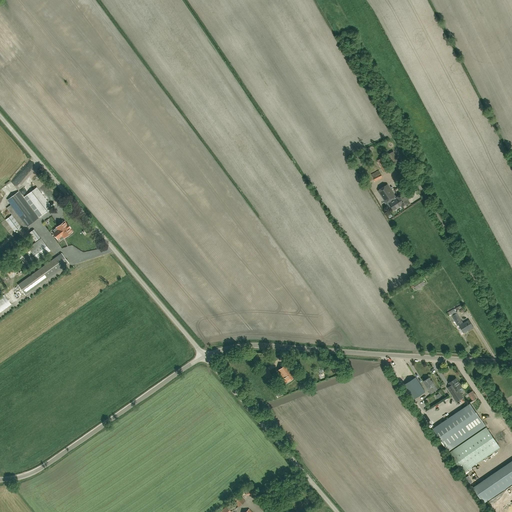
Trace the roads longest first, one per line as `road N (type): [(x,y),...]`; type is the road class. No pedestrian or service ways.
road 1 (unclassified): [(203,356),(0,117)]
road 2 (tertiary): [(511,362),(251,347),(203,356)]
road 3 (tertiary): [(0,480),(39,469),(203,356)]
road 4 (unclassified): [(336,511),(203,356)]
